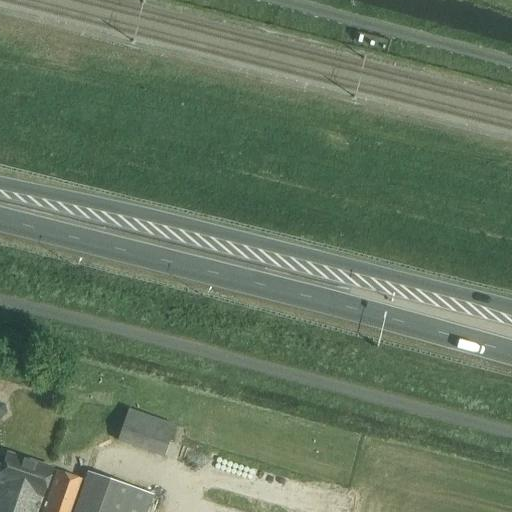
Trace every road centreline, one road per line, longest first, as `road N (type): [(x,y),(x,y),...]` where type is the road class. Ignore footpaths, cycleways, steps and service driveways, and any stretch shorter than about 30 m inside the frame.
road 1 (trunk): [(0,219),(511,353)]
road 2 (trunk): [(511,309),(0,184)]
